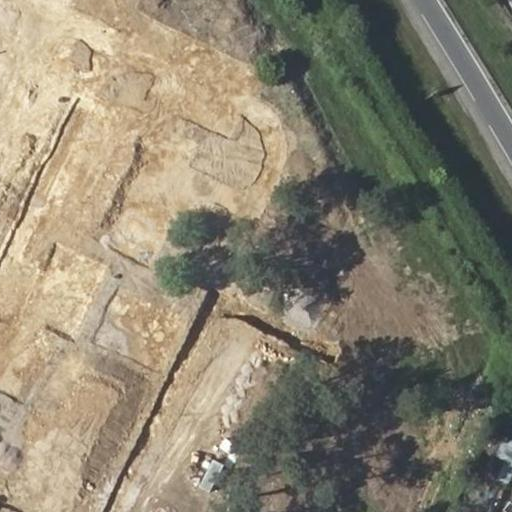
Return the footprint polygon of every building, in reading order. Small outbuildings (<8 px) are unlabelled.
[(284,104),(260,89),(247,113),(271,127),(284,104)] [(138,170),(171,186),(195,136),(146,112),(106,195),(122,203),(138,170)] [(260,161),(276,135),(251,119),(234,145),(260,161)] [(511,462),(511,439),(493,431),(484,449),(511,462)] [(482,452),(460,511),(489,511),(507,461),(482,452)]
